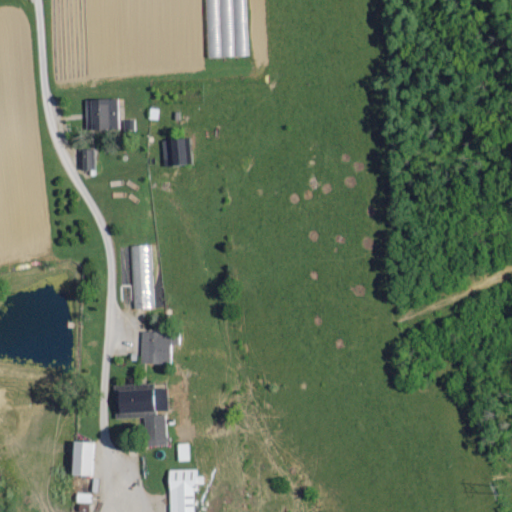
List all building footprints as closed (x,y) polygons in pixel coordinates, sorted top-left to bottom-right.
[(248,0),(206,0),(208,59),(250,58),(248,0)] [(120,101),(87,102),(88,132),(121,132),(120,101)] [(162,143),(165,170),(195,167),(193,140),(162,143)] [(95,172),(95,151),(79,152),(79,173),(95,172)] [(131,248),(133,311),(158,310),(155,247),(131,248)] [(178,336),(142,336),(142,366),(177,367),(178,336)] [(170,418),(154,416),(152,440),(168,441),(170,418)] [(97,478),(98,445),(79,444),(78,478),(97,478)] [(179,464),(190,463),(189,445),(178,446),(179,464)] [(172,511),(197,511),(197,488),(205,487),(204,472),(171,472),(172,511)]
